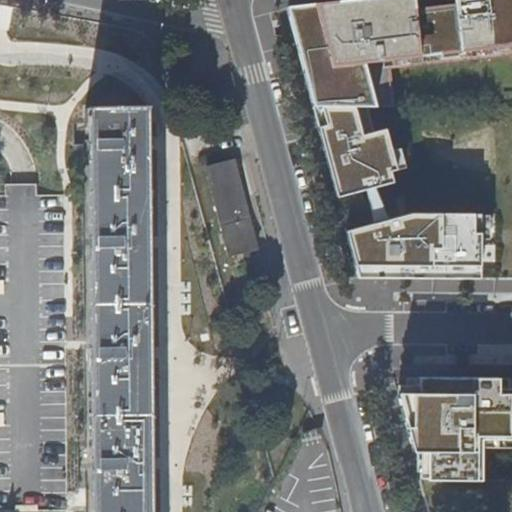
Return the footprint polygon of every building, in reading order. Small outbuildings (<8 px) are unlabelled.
[(511,0),(366,0),(288,9),(312,108),(353,104),(397,99),(387,61),(511,46),(511,0)] [(353,104),(312,108),(337,197),(393,183),(390,173),(406,168),(400,147),(390,149),(384,129),(360,135),(353,104)] [(95,511),(149,511),(145,109),(86,110),(86,125),(91,125),(95,511)] [(208,170),(232,258),(261,251),(237,162),(208,170)] [(39,197),(39,186),(8,186),(8,197),(0,197),(0,511),(88,511),(85,306),(85,250),(84,197),(39,197)] [(407,214),(347,234),(357,278),(479,280),(480,214),(407,214)] [(419,394),(397,394),(413,452),(428,452),(428,481),(481,481),(482,440),(511,440),(511,388),(498,389),(498,379),(419,378),(419,394)]
